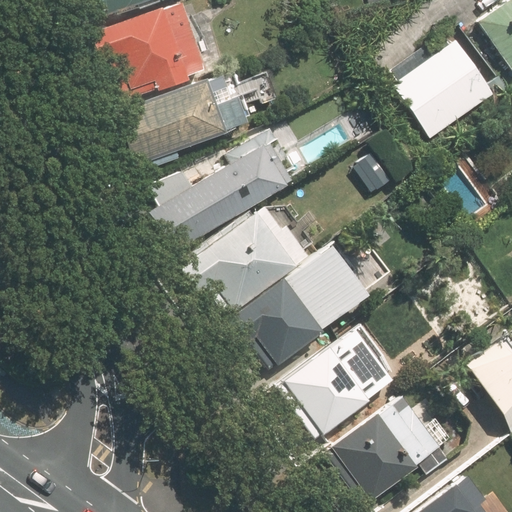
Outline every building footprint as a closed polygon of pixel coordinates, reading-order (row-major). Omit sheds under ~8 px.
[(66,0),(74,22),(136,0),(66,0)] [(511,79),(511,0),(499,0),(470,20),(511,79)] [(153,1),(76,28),(89,65),(110,58),(123,95),(193,70),(179,30),(165,34),(153,1)] [(387,83),(426,138),(490,93),(494,98),(505,89),(495,74),(484,82),(454,40),(432,56),(430,53),(387,83)] [(201,78),(106,114),(125,166),(243,123),(232,93),(210,102),(201,78)] [(251,136),(132,209),(160,254),(279,181),(251,136)] [(266,204),(170,270),(185,292),(199,283),(219,312),(302,255),(266,204)] [(322,246),(217,323),(236,348),(247,340),(268,367),(361,298),(322,246)] [(511,342),(491,317),(448,351),(511,430),(511,342)] [(335,337),(279,376),(317,432),(374,392),(335,337)] [(321,446),(360,498),(433,447),(394,396),(321,446)] [(482,511),(459,479),(411,511),(482,511)]
